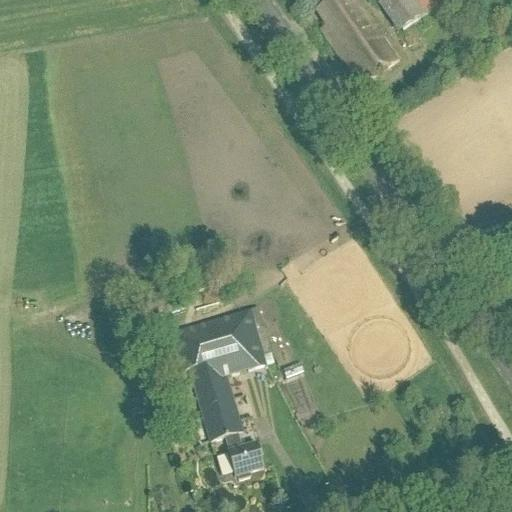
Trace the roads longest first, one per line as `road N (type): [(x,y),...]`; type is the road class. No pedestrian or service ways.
road 1 (primary): [(511,374),(256,0)]
road 2 (unclassified): [(511,471),(379,511)]
